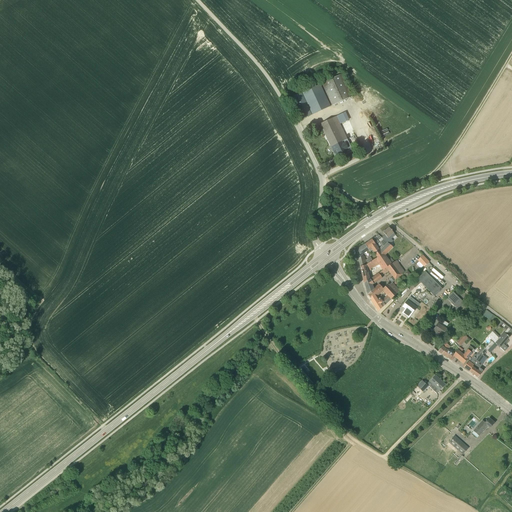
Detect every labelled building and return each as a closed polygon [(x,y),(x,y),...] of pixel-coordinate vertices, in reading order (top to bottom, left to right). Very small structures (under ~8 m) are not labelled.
[(341,74),(321,83),(332,106),(351,96),(341,74)] [(319,84),(301,93),(312,115),(330,107),(319,84)] [(303,119),(312,115),(301,93),(292,97),(303,119)] [(339,124),(349,119),(345,112),(336,117),(339,124)] [(336,117),(320,125),(331,147),(347,139),(345,135),(339,124),(336,117)] [(347,139),(331,147),(336,157),(352,150),(347,139)] [(386,255),(393,247),(391,246),(395,243),(393,241),(397,238),(389,228),(383,233),(386,237),(383,239),(387,243),(380,251),(375,255),(377,258),(385,254),(386,255)] [(378,235),(364,245),(368,250),(369,252),(372,250),(375,255),(380,251),(387,243),(383,239),(378,235)] [(368,250),(364,245),(356,251),(358,258),(360,267),(368,263),(362,255),(368,250)] [(389,260),(386,255),(385,254),(377,258),(368,264),(368,263),(360,267),(364,283),(369,279),(368,272),(372,270),(371,269),(379,265),(382,270),(383,270),(392,264),(392,263),(389,260)] [(429,262),(423,256),(422,256),(419,259),(417,261),(423,267),(429,262)] [(402,274),(405,272),(396,260),(394,262),(392,263),(392,264),(383,270),(382,270),(383,271),(369,280),(369,279),(364,283),(367,295),(368,295),(374,290),(374,289),(374,288),(373,286),(374,285),(373,284),(382,279),(381,277),(388,271),(395,280),(402,274)] [(417,279),(432,294),(435,297),(442,290),(425,272),(417,279)] [(388,296),(396,288),(392,283),(390,284),(388,282),(386,282),(380,286),(379,284),(374,288),(374,289),(374,290),(368,295),(371,300),(374,305),(378,301),(375,296),(382,291),(387,296),(388,295),(388,296)] [(378,301),(374,305),(378,312),(399,291),(397,288),(396,288),(388,296),(388,295),(387,296),(387,297),(382,302),(380,300),(378,301)] [(446,298),(456,307),(462,301),(453,292),(446,298)] [(410,297),(407,301),(406,300),(403,304),(404,305),(403,307),(405,309),(402,313),(408,318),(419,304),(410,297)] [(441,303),(438,300),(432,306),(435,309),(441,303)] [(499,324),(506,330),(510,333),(511,331),(511,329),(502,321),(499,324)] [(436,335),(438,331),(444,335),(447,330),(437,324),(432,333),(436,335)] [(509,337),(507,336),(504,333),(504,332),(499,338),(492,332),(488,336),(492,340),(497,346),(504,352),(508,348),(503,344),(509,337)] [(462,333),(455,342),(456,342),(460,346),(468,338),(462,333)] [(490,354),(497,346),(492,340),(485,349),(487,351),(490,354)] [(445,343),(438,351),(442,354),(450,360),(452,356),(452,353),(447,350),(450,347),(445,343)] [(464,352),(465,353),(463,356),(457,350),(453,356),(463,364),(467,359),(475,350),(469,346),(464,352)] [(483,356),(487,351),(485,349),(478,355),(477,357),(471,367),(469,372),(478,378),(483,371),(480,368),(483,364),(480,362),(484,357),(483,356)] [(471,367),(477,357),(478,355),(480,353),(479,352),(476,355),(474,354),(469,362),(468,361),(466,365),(466,364),(463,368),(469,372),(471,367)] [(423,392),(428,387),(429,386),(434,391),(437,389),(439,391),(445,385),(435,376),(430,382),(426,385),(422,381),(417,386),(423,392)] [(419,396),(423,392),(417,386),(413,391),(416,393),(419,396)] [(413,396),(416,393),(413,391),(410,393),(409,392),(403,399),(407,402),(413,396)] [(486,420),(484,422),(482,421),(473,431),(474,431),(472,434),(477,438),(487,427),(489,429),(494,423),(489,419),(487,421),(486,420)] [(449,442),(464,456),(470,450),(454,436),(449,442)] [(452,464),(453,464),(455,466),(463,457),(461,455),(460,456),(459,456),(452,464)]
